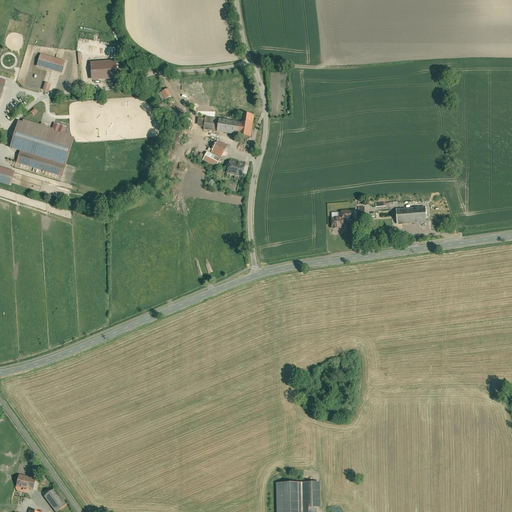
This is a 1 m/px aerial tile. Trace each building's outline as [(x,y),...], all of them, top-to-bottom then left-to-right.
[(64,63),(39,56),(36,68),(61,76),(64,63)] [(115,63),(88,65),(90,82),(116,81),(115,63)] [(157,96),(160,103),(170,98),(167,91),(157,96)] [(250,141),(254,118),(241,116),(240,125),(238,138),(238,139),(250,141)] [(217,135),(219,121),(208,119),(206,133),(217,135)] [(217,135),(238,138),(240,125),(221,122),(219,121),(217,135)] [(22,122),(21,124),(17,123),(9,151),(19,154),(16,165),(61,179),(66,167),(72,146),(74,140),(69,139),(70,137),(63,135),(65,129),(53,126),(51,131),(46,130),(47,127),(40,125),(39,128),(22,122)] [(210,155),(221,160),(227,149),(216,143),(210,155)] [(202,163),(205,158),(198,154),(195,159),(202,163)] [(221,163),(207,155),(205,158),(202,163),(217,171),(221,163)] [(240,166),(230,163),(227,177),(239,180),(243,181),(246,167),(240,166)] [(14,174),(0,169),(0,186),(10,189),(14,174)] [(369,210),(369,223),(424,220),(423,205),(394,207),(394,209),(369,210)] [(351,212),(338,213),(339,221),(329,222),(330,232),(343,231),(343,223),(352,222),(351,212)] [(35,481),(19,477),(16,490),(28,493),(28,491),(33,492),(35,481)] [(293,486),(280,486),(280,511),(313,511),(314,509),(319,509),(318,485),(293,486)] [(55,491),(44,499),(53,511),(58,511),(66,507),(55,491)]
